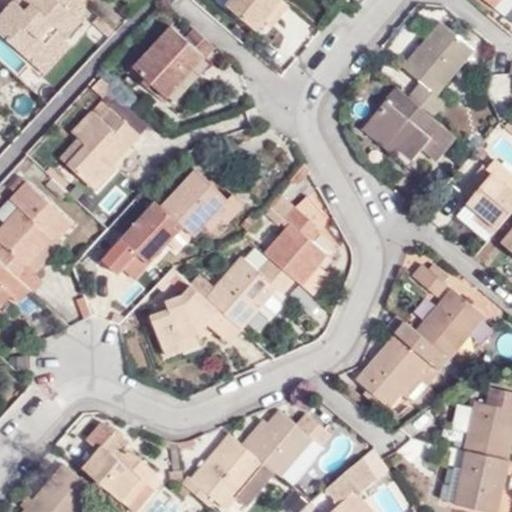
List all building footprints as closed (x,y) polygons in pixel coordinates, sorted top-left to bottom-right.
[(17,0),(15,3),(0,19),(0,33),(40,69),(45,75),(67,50),(61,45),(81,23),(75,18),(86,7),(82,3),(78,0),(17,0)] [(271,16),(277,21),(289,7),(280,0),(232,0),(228,5),(258,31),(267,21),(271,16)] [(483,0),(494,9),(501,0),(483,0)] [(505,17),(511,7),(511,0),(501,0),(494,9),(505,17)] [(267,21),(272,27),(277,21),(271,16),(267,21)] [(404,69),(422,84),(409,99),(432,118),(445,102),(437,95),(474,51),(441,24),(404,69)] [(168,99),(215,47),(194,29),(185,39),(172,28),(134,69),(168,99)] [(432,118),(409,99),(398,90),(368,126),(400,153),(412,163),(425,147),(431,140),(437,146),(444,152),(456,138),(432,118)] [(117,97),(107,108),(139,136),(149,125),(117,97)] [(107,163),(125,143),(131,149),(141,138),(139,136),(107,108),(100,102),(72,133),(78,139),(60,159),(96,191),(116,171),(113,169),(107,163)] [(396,158),(400,153),(368,126),(364,131),(396,158)] [(425,147),(431,153),(437,146),(431,140),(425,147)] [(131,149),(125,143),(107,163),(113,169),(131,149)] [(484,220),(479,226),(492,237),(511,213),(511,172),(494,158),(488,166),(484,162),(472,176),(484,186),(471,203),(468,206),(478,215),(484,220)] [(294,178),(301,184),(310,175),(305,166),(294,178)] [(212,187),(197,173),(163,208),(184,228),(195,238),(206,228),(210,232),(220,222),(234,207),(212,187)] [(471,203),(484,186),(472,176),(459,192),(471,203)] [(212,187),(234,207),(220,222),(225,227),(246,203),(220,179),(212,187)] [(0,264),(16,279),(29,290),(32,293),(44,280),(35,272),(61,244),(57,241),(71,224),(27,183),(11,201),(20,209),(0,230),(0,264)] [(401,187),(396,192),(404,199),(408,194),(401,187)] [(291,226),(285,220),(296,208),(280,195),(263,214),(277,226),(280,223),(288,230),(291,226)] [(323,218),(307,198),(296,208),(316,225),(323,218)] [(435,201),(423,215),(430,221),(442,207),(435,201)] [(184,228),(163,208),(158,203),(104,261),(117,273),(123,267),(136,253),(149,265),(184,228)] [(265,256),(271,261),(295,282),(301,287),(319,267),(328,257),(312,243),(307,238),(312,231),(317,226),(316,225),(296,208),(285,220),(291,226),(288,230),(265,256)] [(478,215),(473,221),(479,226),(484,220),(478,215)] [(312,243),(318,237),(312,231),(307,238),(312,243)] [(511,234),(503,245),(511,252),(511,234)] [(149,265),(136,253),(123,267),(137,280),(149,265)] [(217,289),(207,300),(242,330),(259,311),(264,316),(295,282),(271,261),(260,274),(243,260),(217,289)] [(11,297),(18,302),(29,290),(16,279),(0,264),(0,296),(5,291),(11,297)] [(311,295),(328,275),(319,267),(301,287),(311,295)] [(414,279),(436,297),(446,286),(424,267),(414,279)] [(217,289),(202,276),(192,287),(207,300),(217,289)] [(209,326),(229,344),(242,330),(207,300),(192,287),(192,286),(183,297),(166,303),(168,311),(159,314),(152,316),(167,357),(184,351),(181,343),(199,336),(197,330),(204,321),(209,326)] [(0,308),(11,297),(5,291),(0,296),(0,308)] [(485,318),(453,291),(417,334),(449,361),(462,346),(485,318)] [(85,319),(91,316),(85,297),(79,300),(85,319)] [(407,325),(411,320),(388,301),(386,308),(407,325)] [(166,303),(156,306),(159,314),(168,311),(166,303)] [(472,355),(495,327),(485,318),(462,346),(472,355)] [(199,336),(209,326),(204,321),(197,330),(199,336)] [(429,365),(439,373),(449,361),(417,334),(407,325),(358,382),(389,409),(429,365)] [(184,351),(202,344),(199,336),(181,343),(184,351)] [(511,395),(489,391),(486,406),(475,404),(464,452),(468,453),(506,462),(511,435),(511,395)] [(279,411),(274,407),(242,445),(247,449),(279,411)] [(279,411),(247,449),(266,465),(276,473),(282,478),(314,440),(321,447),(330,437),(307,417),(298,427),(279,411)] [(334,433),(310,413),(307,417),(330,437),(334,433)] [(113,426),(102,421),(87,439),(99,450),(82,469),(128,507),(130,509),(133,511),(135,511),(161,480),(117,444),(124,436),(126,435),(113,426)] [(242,445),(231,435),(191,481),(216,503),(226,511),(237,498),(248,507),(276,473),(266,465),(247,449),(242,445)] [(164,446),(178,451),(180,444),(166,439),(164,446)] [(314,440),(282,478),(289,484),(321,447),(314,440)] [(456,507),(476,511),(497,511),(509,462),(506,462),(468,453),(464,471),(456,507)] [(80,511),(97,494),(64,466),(24,511),(80,511)] [(457,470),(449,506),(456,507),(464,471),(457,470)] [(191,481),(188,479),(182,483),(211,508),(216,503),(191,481)] [(372,511),(355,493),(334,511),(372,511)]
